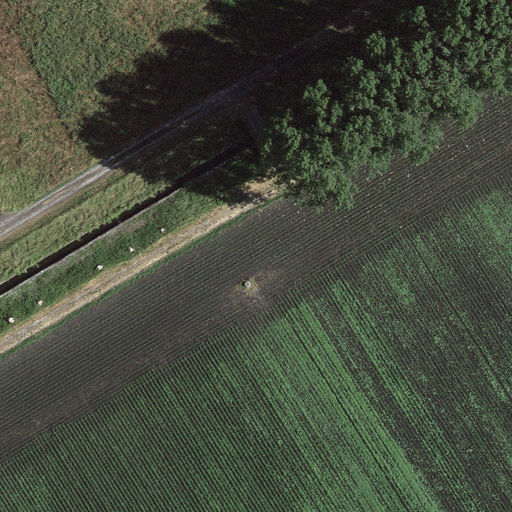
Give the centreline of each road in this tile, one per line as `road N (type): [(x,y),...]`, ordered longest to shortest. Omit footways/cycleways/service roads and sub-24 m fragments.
road 1 (track): [(280,163),(0,335)]
road 2 (track): [(0,237),(238,95)]
